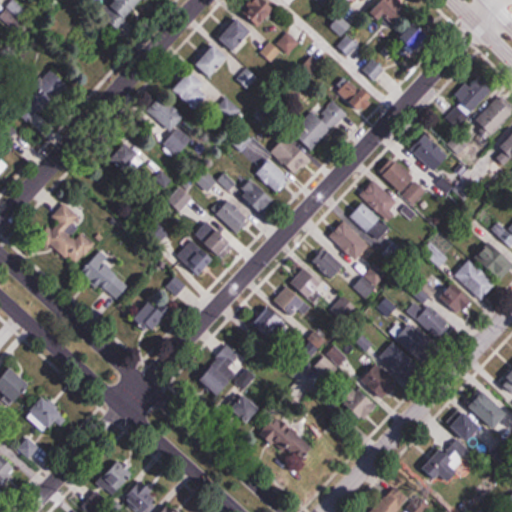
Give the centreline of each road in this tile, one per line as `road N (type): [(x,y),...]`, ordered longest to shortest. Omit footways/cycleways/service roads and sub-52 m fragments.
road 1 (residential): [(496,8),(24,511)]
road 2 (residential): [(288,511),(0,254)]
road 3 (residential): [(0,297),(238,511)]
road 4 (residential): [(196,0),(0,218)]
road 5 (residential): [(511,307),(322,511)]
